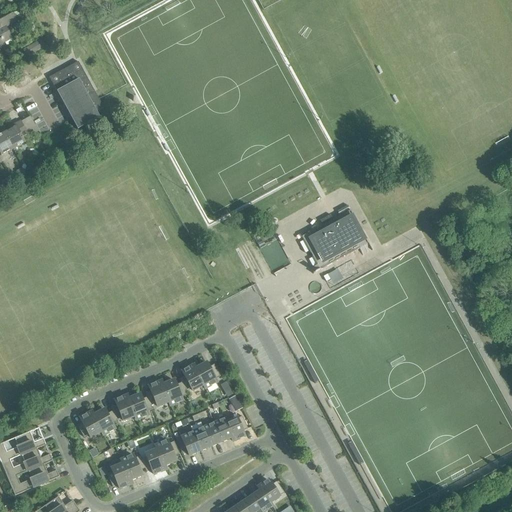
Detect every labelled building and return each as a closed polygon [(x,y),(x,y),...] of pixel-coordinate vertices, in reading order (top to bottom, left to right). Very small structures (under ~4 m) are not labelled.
[(0,20),(0,58),(1,58),(0,55),(0,44),(10,38),(4,27),(15,21),(12,14),(0,20)] [(40,40),(22,50),(26,57),(45,47),(40,40)] [(103,108),(78,62),(48,78),(77,130),(99,118),(96,112),(103,108)] [(10,129),(4,133),(12,149),(25,143),(21,137),(27,134),(20,121),(9,127),(10,129)] [(0,155),(0,156),(12,149),(4,133),(0,134),(0,155)] [(47,150),(43,152),(48,161),(52,158),(48,152),(47,150)] [(29,166),(24,169),(27,174),(32,171),(29,166)] [(302,237),(320,271),(368,244),(349,211),(302,237)] [(206,363),(195,369),(194,369),(203,385),(203,386),(205,389),(216,383),(214,380),(220,377),(213,365),(208,368),(206,363)] [(179,379),(181,383),(184,391),(190,388),(192,391),(203,386),(203,385),(194,369),(195,369),(193,365),(182,372),(184,376),(179,379)] [(145,394),(146,398),(150,406),(156,404),(157,407),(168,403),(169,402),(162,385),(160,381),(148,386),(150,391),(145,394)] [(173,381),(162,385),(169,402),(168,403),(170,406),(182,401),(180,398),(186,396),(184,391),(181,383),(175,386),(173,381)] [(226,382),(220,386),(223,391),(229,387),(226,382)] [(139,395),(128,400),(127,400),(135,417),(134,417),(136,421),(148,416),(146,412),(152,410),(150,406),(146,398),(141,400),(139,395)] [(110,408),(112,412),(116,420),(122,418),(123,422),(134,417),(135,417),(127,400),(128,400),(126,396),(114,401),(116,406),(110,408)] [(103,410),(93,416),(92,416),(101,432),(103,436),(114,430),(112,426),(118,424),(116,420),(112,412),(106,415),(103,410)] [(92,416),(93,416),(91,412),(79,418),(82,423),(77,426),(83,438),(88,435),(90,438),(101,432),(92,416)] [(234,415),(224,419),(231,438),(233,442),(244,437),(242,431),(247,429),(242,417),(236,419),(234,415)] [(224,419),(213,424),(221,442),(231,438),(224,419)] [(213,424),(202,428),(210,447),(221,442),(213,424)] [(202,428),(192,433),(200,451),(210,447),(202,428)] [(2,444),(0,444),(0,462),(1,464),(36,449),(45,446),(43,439),(34,443),(29,432),(14,439),(18,448),(6,452),(2,444)] [(200,451),(192,433),(181,437),(181,438),(176,440),(181,452),(186,450),(189,456),(200,451)] [(132,440),(126,443),(129,450),(135,448),(132,440)] [(154,446),(156,450),(164,467),(164,466),(175,462),(173,457),(179,455),(173,442),(168,445),(166,441),(154,446)] [(95,448),(88,452),(92,459),(98,455),(95,448)] [(52,462),(49,455),(40,459),(36,449),(1,464),(7,480),(43,465),(51,462),(52,462)] [(146,458),(141,460),(144,469),(146,473),(152,470),(154,475),(166,470),(164,466),(164,467),(156,450),(145,455),(146,458)] [(120,460),(122,464),(129,481),(130,481),(141,476),(139,471),(144,469),(141,460),(139,457),(134,459),(132,455),(120,460)] [(122,464),(111,469),(112,472),(107,475),(112,487),(117,485),(120,490),(131,485),(130,481),(129,481),(122,464)] [(14,496),(59,478),(56,471),(47,475),(43,465),(7,480),(14,496)] [(257,487),(259,491),(260,491),(269,504),(269,503),(279,497),(283,493),(276,482),(271,486),(267,480),(257,487)] [(260,491),(259,491),(250,497),(260,511),(264,511),(272,507),(269,503),(269,504),(260,491)] [(67,511),(76,506),(72,501),(64,506),(58,497),(44,506),(47,511),(67,511)] [(260,511),(250,497),(241,503),(246,511),(260,511)] [(246,511),(241,503),(232,510),(233,511),(246,511)]
